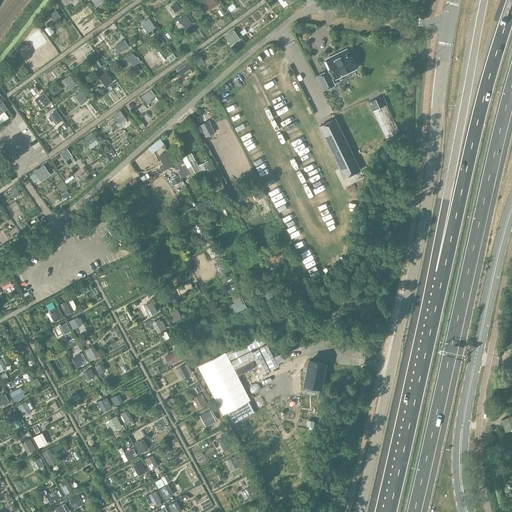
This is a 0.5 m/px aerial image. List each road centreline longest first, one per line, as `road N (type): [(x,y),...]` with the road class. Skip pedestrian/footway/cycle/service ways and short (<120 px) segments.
road 1 (unclassified): [(448,26),(306,10),(65,215),(0,256)]
road 2 (unclassified): [(358,511),(427,199),(448,26)]
road 3 (motorway): [(415,511),(511,86)]
road 4 (unknown): [(286,23),(297,48),(279,66),(346,197),(344,236),(327,237),(248,94)]
road 5 (tertiary): [(511,205),(465,403),(459,472),(466,511)]
road 6 (motorway): [(511,4),(442,273)]
road 7 (motorway): [(483,0),(442,273)]
road 8 (motorway): [(442,273),(387,511)]
road 9 (unknown): [(334,8),(330,45),(367,40),(377,51),(380,77),(358,96),(371,141)]
